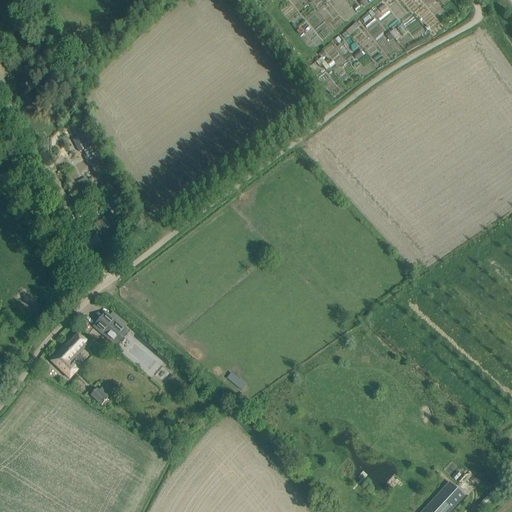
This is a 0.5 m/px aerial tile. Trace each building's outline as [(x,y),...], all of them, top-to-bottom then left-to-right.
[(28,53),(34,69),(51,63),(44,46),(28,53)] [(77,139),(73,141),(79,152),(83,150),(87,158),(85,159),(89,165),(92,163),(100,177),(105,174),(98,162),(101,161),(81,122),(71,127),(77,139)] [(87,184),(71,192),(75,200),(91,192),(87,184)] [(115,199),(106,203),(113,218),(122,213),(115,199)] [(95,327),(117,345),(127,333),(105,314),(95,327)] [(68,340),(49,360),(69,379),(77,371),(70,363),(89,343),(77,334),(69,341),(68,340)] [(231,374),(227,379),(241,391),(246,385),(231,374)] [(96,389),(90,395),(101,406),(103,404),(106,407),(108,404),(105,401),(107,400),(106,399),(110,396),(101,388),(98,391),(96,389)] [(453,511),(467,497),(449,480),(419,511),(453,511)]
